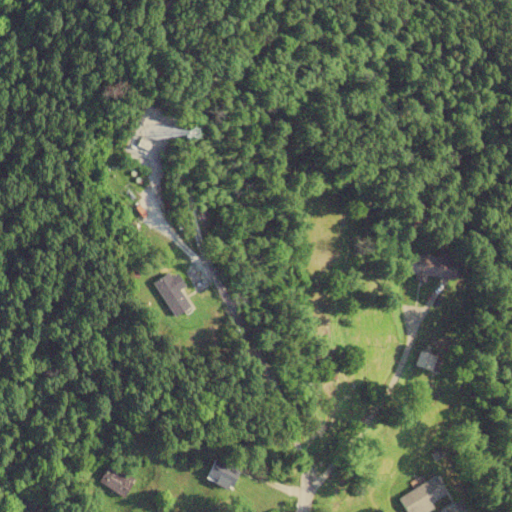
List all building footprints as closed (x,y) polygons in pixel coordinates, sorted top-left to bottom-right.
[(455,279),(457,259),(403,254),(401,274),(455,279)] [(174,271),(154,285),(176,317),(192,305),(181,290),(185,286),(174,271)] [(203,475),(226,491),(238,473),(215,457),(203,475)] [(131,482),(108,466),(97,482),(121,498),(131,482)] [(426,511),(432,509),(430,504),(446,494),(434,476),(396,499),(404,511),(426,511)] [(443,510),(444,511),(466,511),(460,501),(443,510)]
